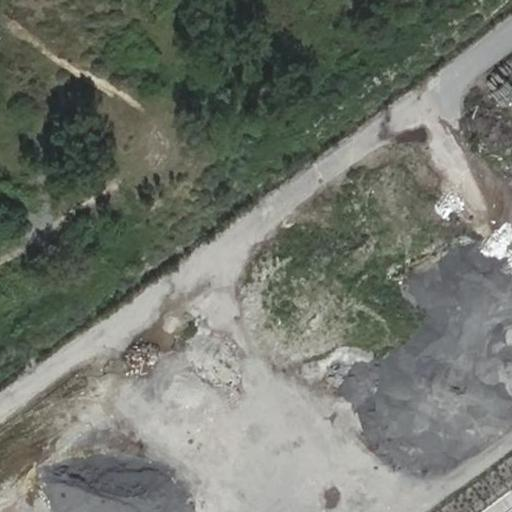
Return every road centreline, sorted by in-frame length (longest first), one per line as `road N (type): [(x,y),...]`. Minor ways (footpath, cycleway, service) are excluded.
road 1 (unknown): [(511,26),(0,402)]
road 2 (unknown): [(408,511),(511,436)]
